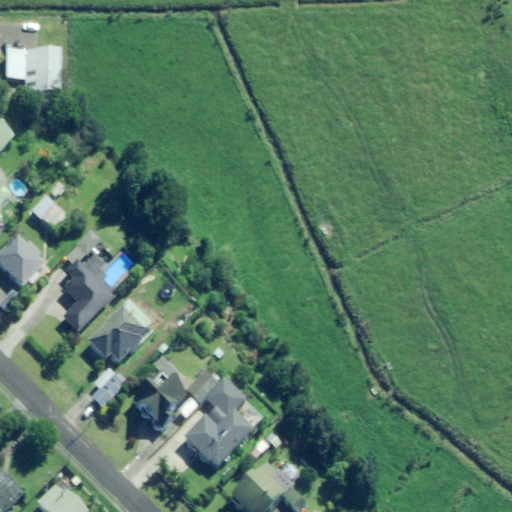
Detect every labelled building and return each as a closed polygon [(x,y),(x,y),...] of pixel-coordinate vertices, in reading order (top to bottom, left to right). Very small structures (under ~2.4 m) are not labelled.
[(52,94),(61,88),(61,54),(7,53),(6,81),(26,81),(25,94),(52,94)] [(0,133),(0,158),(13,145),(1,133),(0,133)] [(0,212),(12,201),(0,188),(0,229),(3,226),(0,223),(0,212)] [(69,228),(45,203),(32,217),(56,241),(69,228)] [(77,269),(99,248),(90,239),(65,264),(73,272),(66,278),(73,286),(64,296),(77,309),(62,323),(77,338),(111,304),(77,269)] [(47,269),(19,241),(0,259),(0,272),(21,294),(47,269)] [(20,304),(11,295),(0,306),(0,313),(6,319),(20,304)] [(146,310),(136,300),(87,349),(104,366),(109,362),(119,371),(143,348),(139,344),(151,332),(138,319),(146,310)] [(102,415),(123,391),(122,389),(126,385),(118,378),(116,381),(107,373),(92,389),(98,395),(90,404),(102,415)] [(185,403),(160,380),(133,410),(159,433),(185,403)] [(203,380),(185,399),(191,405),(180,417),(187,424),(204,407),(225,427),(216,436),(204,424),(183,446),(215,476),(251,438),(233,421),(245,408),(224,388),(218,394),(203,380)] [(278,447),(270,438),(245,461),(253,469),(278,447)] [(273,511),(293,494),(269,468),(230,503),(238,511),(273,511)] [(0,511),(10,511),(22,501),(0,477),(0,511)] [(62,498),(55,491),(37,510),(38,511),(83,511),(65,495),(62,498)]
